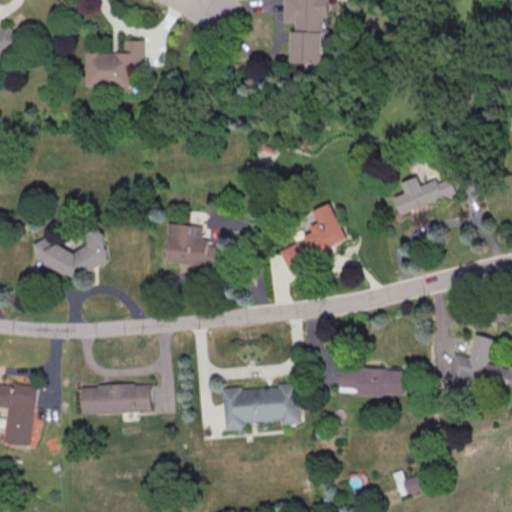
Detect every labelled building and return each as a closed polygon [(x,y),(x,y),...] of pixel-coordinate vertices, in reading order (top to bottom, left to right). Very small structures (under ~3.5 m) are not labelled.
[(298,63),(334,64),(335,0),(291,0),(291,24),(299,24),(298,63)] [(11,24),(0,29),(0,59),(24,45),(11,24)] [(87,86),(137,86),(137,65),(148,65),(148,39),(127,39),(127,52),(87,52),(87,86)] [(462,195),(456,176),(424,186),(421,177),(404,182),(407,193),(396,196),(401,213),(462,195)] [(282,248),(290,267),(351,242),(335,202),(312,211),(321,232),(282,248)] [(223,267),(226,243),(205,241),(206,226),(171,222),(167,261),(223,267)] [(39,261),(49,266),(75,278),(106,262),(111,252),(102,234),(100,232),(89,238),(85,246),(75,251),(46,237),(37,242),(33,250),(39,261)] [(511,366),(456,353),(448,384),(467,388),(469,379),(511,389),(511,383),(511,366)] [(407,395),(407,368),(341,366),(340,393),(407,395)] [(222,389),(226,430),(245,429),(244,423),(281,420),(281,425),(301,424),(297,383),(279,385),(279,387),(242,390),(242,387),(222,389)] [(37,387),(29,445),(2,442),(7,408),(0,407),(0,384),(13,386),(13,384),(37,387)] [(81,388),(150,384),(151,411),(82,415),(81,388)] [(401,495),(427,487),(423,473),(406,479),(403,470),(394,472),(401,495)]
